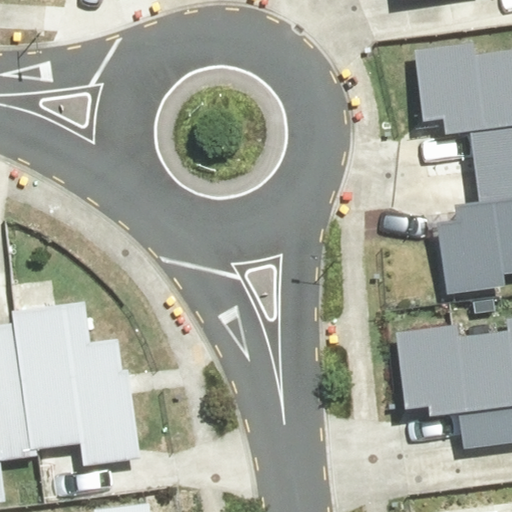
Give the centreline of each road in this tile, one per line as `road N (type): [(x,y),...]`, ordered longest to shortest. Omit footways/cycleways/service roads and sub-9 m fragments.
road 1 (residential): [(116,121),(141,63),(195,31),(259,37),(287,55),(319,112),(319,145),(291,203),(264,222)]
road 2 (residential): [(264,222),(309,511)]
road 3 (residential): [(264,222),(234,232),(173,223),(128,181),(116,121)]
